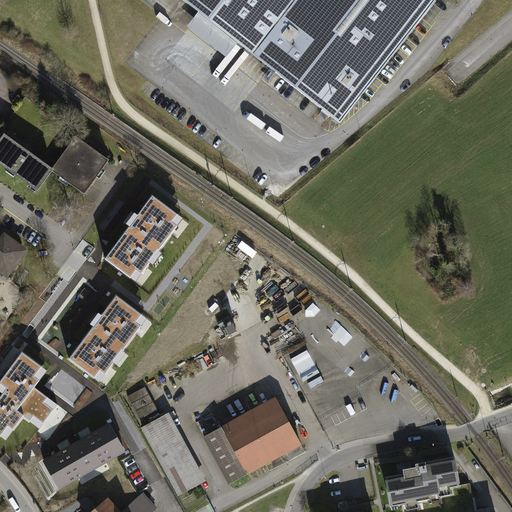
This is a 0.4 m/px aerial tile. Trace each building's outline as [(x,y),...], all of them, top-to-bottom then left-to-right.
[(431,0),(176,0),(337,123),(431,0)] [(0,138),(0,165),(38,193),(52,173),(53,171),(50,169),(3,135),(0,138)] [(50,169),(53,171),(52,173),(83,195),(107,160),(73,137),(50,169)] [(181,218),(151,196),(104,260),(134,282),(181,218)] [(0,274),(6,279),(29,248),(6,231),(1,237),(0,236),(0,274)] [(146,319),(115,296),(68,361),(99,383),(146,319)] [(49,370),(23,351),(0,381),(0,391),(4,394),(0,398),(0,433),(6,439),(23,416),(41,429),(60,404),(37,387),(49,370)] [(127,396),(141,419),(159,408),(145,385),(127,396)] [(275,398),(203,437),(229,485),(285,455),(302,446),(275,398)] [(170,411),(142,427),(178,495),(205,478),(170,411)] [(110,422),(43,460),(59,488),(126,450),(110,422)] [(387,477),(387,479),(385,480),(390,503),(391,503),(392,505),(405,503),(406,510),(419,507),(418,501),(430,498),(429,494),(439,492),(440,495),(451,493),(450,487),(458,485),(458,483),(460,483),(456,459),(455,459),(454,456),(418,463),(415,464),(416,467),(403,469),(404,474),(387,477)] [(120,511),(108,498),(91,511),(120,511)]
